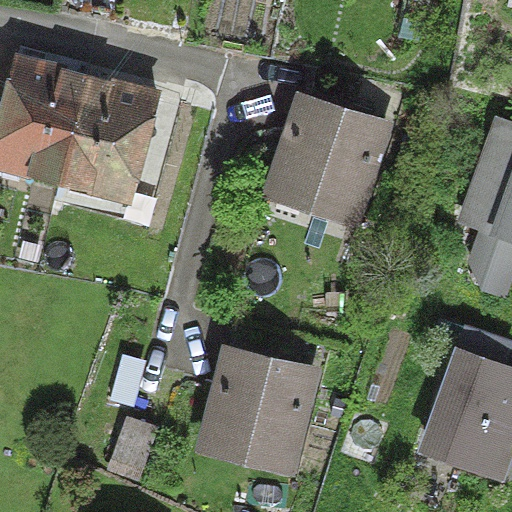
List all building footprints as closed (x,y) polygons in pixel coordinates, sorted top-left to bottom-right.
[(173,82),(0,53),(0,159),(34,165),(29,191),(152,211),(173,82)] [(391,124),(301,97),(269,202),(360,229),(391,124)] [(511,126),(500,122),(462,227),(484,235),(470,273),(507,297),(511,280),(511,126)] [(511,346),(469,328),(414,454),(511,495),(511,346)] [(332,376),(218,348),(192,457),(306,484),(332,376)]
